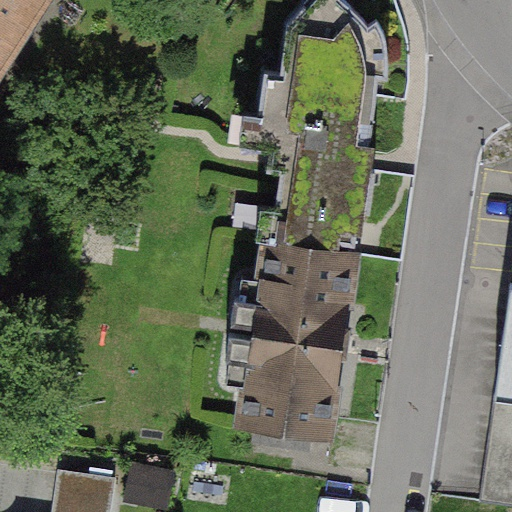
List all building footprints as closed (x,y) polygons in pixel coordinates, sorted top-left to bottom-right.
[(53,0),(0,0),(0,15),(31,35),(53,0)] [(0,83),(31,35),(0,15),(0,83)] [(361,244),(389,51),(287,37),(260,230),(361,244)] [(335,425),(361,244),(260,230),(234,410),(335,425)] [(511,282),(509,282),(480,480),(511,484),(511,282)]
